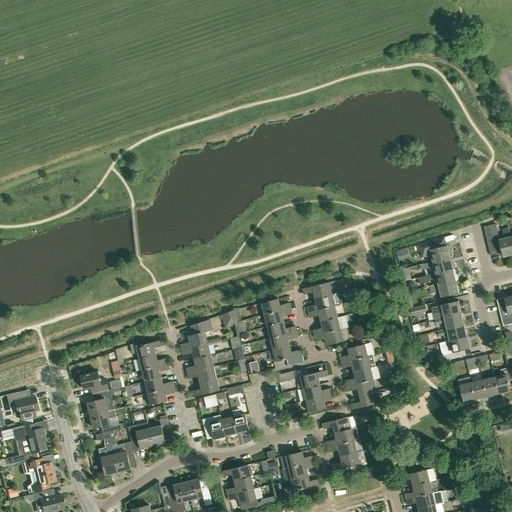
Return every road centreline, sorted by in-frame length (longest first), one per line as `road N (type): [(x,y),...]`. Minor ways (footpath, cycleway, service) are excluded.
road 1 (residential): [(92,511),(52,375)]
road 2 (residential): [(192,455),(235,457),(315,430)]
